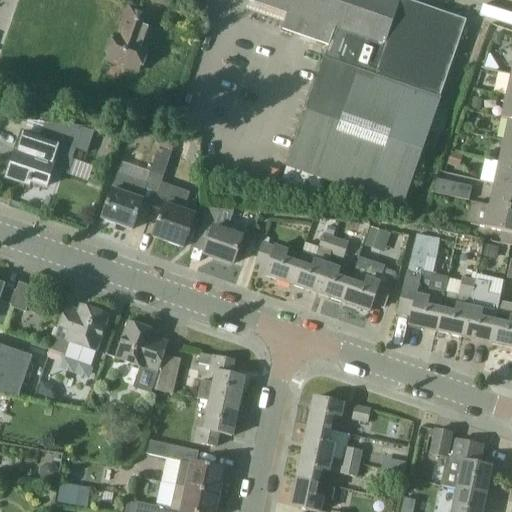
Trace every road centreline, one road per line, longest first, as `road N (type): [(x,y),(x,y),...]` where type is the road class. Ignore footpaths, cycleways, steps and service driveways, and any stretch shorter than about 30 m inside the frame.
road 1 (residential): [(289,337),(0,235)]
road 2 (residential): [(511,412),(289,337)]
road 3 (residential): [(252,511),(289,337)]
